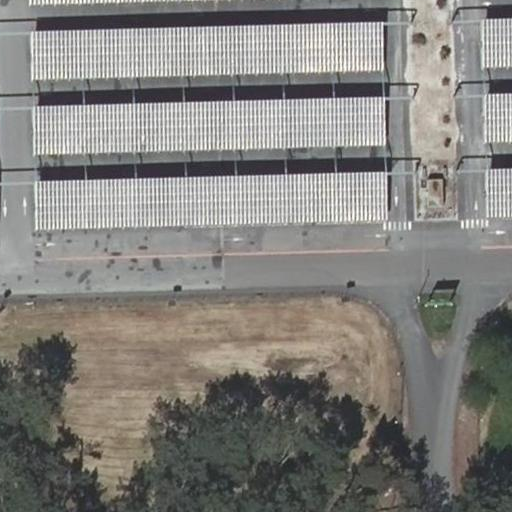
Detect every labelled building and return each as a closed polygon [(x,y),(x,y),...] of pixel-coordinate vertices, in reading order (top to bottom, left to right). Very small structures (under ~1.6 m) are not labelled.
[(511,17),(485,19),(486,67),(511,66),(511,17)] [(380,22),(32,32),(33,80),(382,71),(380,22)] [(511,92),(485,94),(486,142),(511,141),(511,92)] [(380,97),(32,107),(33,155),(382,146),(380,97)] [(511,168),(488,169),(489,217),(511,216),(511,168)] [(383,173),(35,182),(37,231),(385,221),(383,173)] [(444,179),(429,179),(429,207),(444,207),(444,179)]
